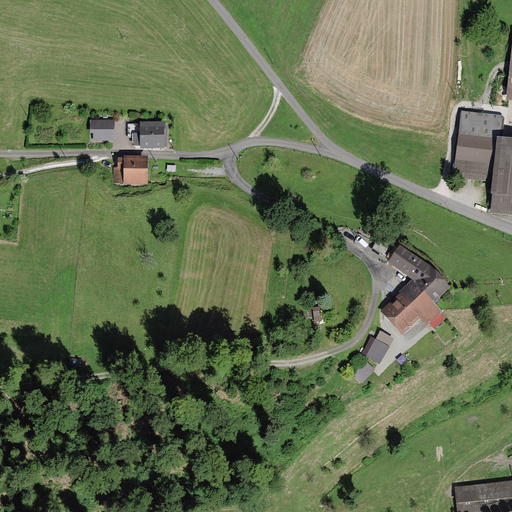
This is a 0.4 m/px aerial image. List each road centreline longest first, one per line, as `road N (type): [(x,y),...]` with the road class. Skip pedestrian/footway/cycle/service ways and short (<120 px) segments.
road 1 (track): [(0,389),(328,354)]
road 2 (residential): [(233,151),(231,171),(246,187),(371,264),(376,294),(369,320),(356,339),(328,354)]
road 3 (residential): [(233,151),(0,155)]
road 4 (residential): [(334,152),(212,0)]
road 5 (residential): [(511,229),(334,152)]
